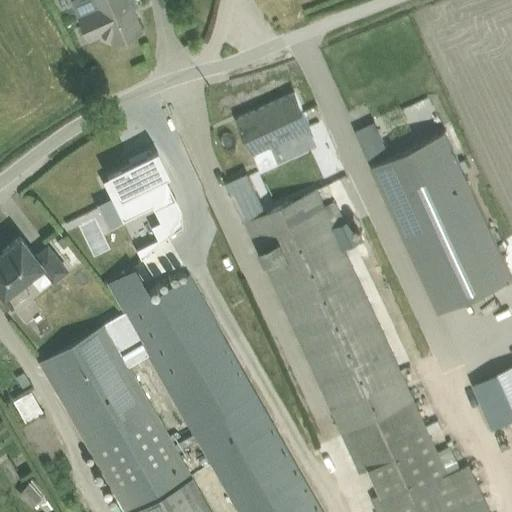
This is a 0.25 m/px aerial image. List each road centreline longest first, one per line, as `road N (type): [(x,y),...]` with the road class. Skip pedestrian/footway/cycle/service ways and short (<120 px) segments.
road 1 (residential): [(0,183),(82,120),(192,70)]
road 2 (unclassified): [(192,70),(385,0)]
